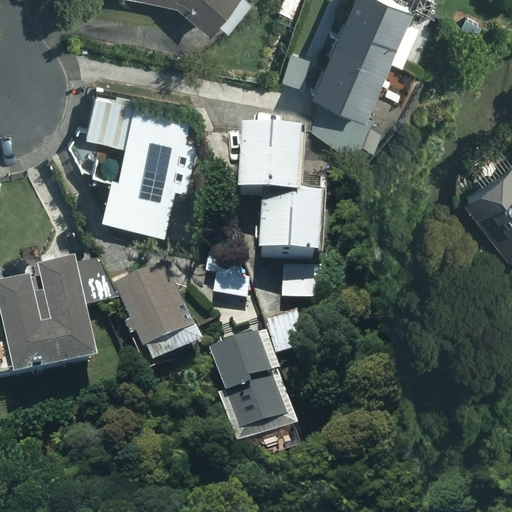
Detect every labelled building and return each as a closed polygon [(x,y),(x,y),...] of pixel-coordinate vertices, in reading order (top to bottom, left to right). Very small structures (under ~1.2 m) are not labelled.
[(231,0),(163,0),(171,1),(207,30),(231,0)] [(344,0),(307,90),(318,95),(309,125),(354,157),(360,143),(373,149),(381,128),(366,122),(370,114),(364,111),(386,59),(404,67),(431,0),(344,0)] [(310,55),(288,49),(279,79),(300,86),(310,55)] [(188,115),(95,94),(86,134),(122,142),(115,172),(108,170),(98,215),(162,229),(172,183),(183,185),(194,136),(184,134),(188,115)] [(299,132),(238,129),(235,199),(258,201),(256,259),(315,262),(318,193),(296,192),(299,132)] [(482,183),(462,200),(511,261),(511,154),(502,142),(470,168),(482,183)] [(242,257),(207,255),(206,274),(214,275),(213,299),(249,301),(250,278),(241,277),(242,257)] [(0,281),(0,380),(7,379),(9,386),(96,368),(75,262),(36,270),(41,296),(32,297),(28,275),(0,281)] [(128,342),(135,338),(149,369),(199,348),(164,263),(113,285),(128,321),(121,325),(128,342)] [(321,269),(282,267),(280,300),(319,302),(321,269)] [(273,359),(265,332),(203,350),(237,469),(300,451),(273,359)]
